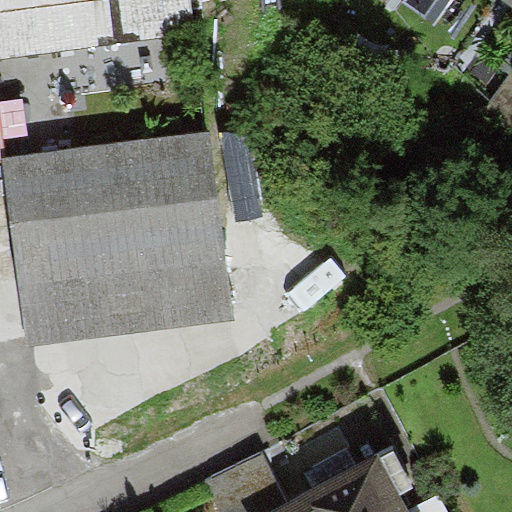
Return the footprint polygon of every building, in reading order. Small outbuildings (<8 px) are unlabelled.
[(183,0),(0,0),(0,54),(188,33),(183,0)] [(435,0),(372,0),(392,13),(399,2),(424,18),(435,0)] [(208,120),(0,145),(0,164),(21,335),(232,309),(208,120)] [(392,433),(370,445),(392,485),(414,473),(392,433)] [(263,448),(197,484),(212,511),(406,511),(404,507),(392,485),(370,445),(366,437),(282,483),(263,448)] [(449,511),(437,489),(404,507),(406,511),(449,511)]
